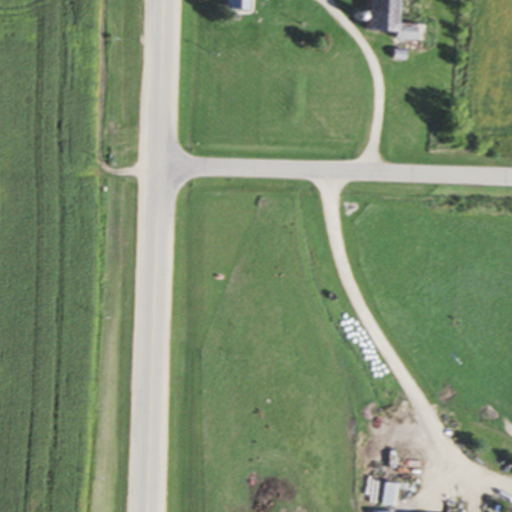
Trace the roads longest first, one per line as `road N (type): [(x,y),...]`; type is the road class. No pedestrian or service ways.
road 1 (primary): [(149,511),(165,0)]
road 2 (residential): [(160,167),(511,178)]
